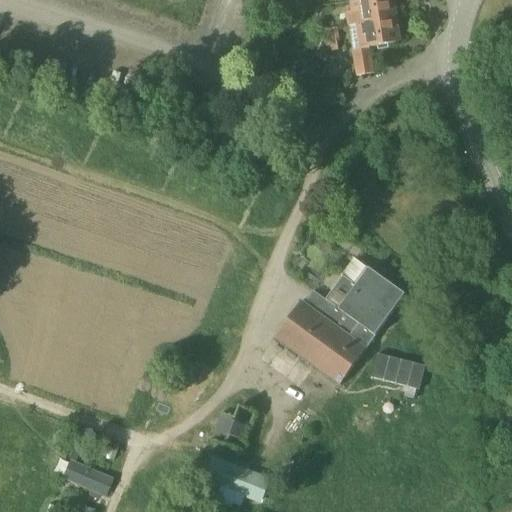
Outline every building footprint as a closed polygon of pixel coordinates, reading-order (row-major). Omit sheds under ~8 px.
[(353,12),(347,13),(349,26),(398,18),(394,0),(352,0),(351,0),(353,12)] [(398,18),(349,26),(353,51),(358,75),(358,77),(374,74),(374,72),(370,48),(372,48),(402,42),(398,18)] [(0,106),(0,132),(7,135),(15,112),(0,106)] [(34,118),(26,141),(64,153),(72,131),(34,118)] [(343,200),(335,194),(328,203),(337,209),(343,200)] [(356,219),(345,212),(339,221),(350,229),(356,219)] [(301,302),(275,339),(342,387),(369,348),(406,297),(355,261),(327,300),(327,301),(315,292),(307,303),(305,305),(301,302)] [(389,364),(406,345),(389,330),(372,351),(389,364)] [(100,434),(94,453),(107,458),(114,439),(100,434)] [(511,442),(467,462),(484,498),(511,485),(511,442)] [(88,502),(104,471),(72,455),(56,486),(88,502)] [(233,511),(265,511),(270,498),(235,487),(228,510),(233,511)]
